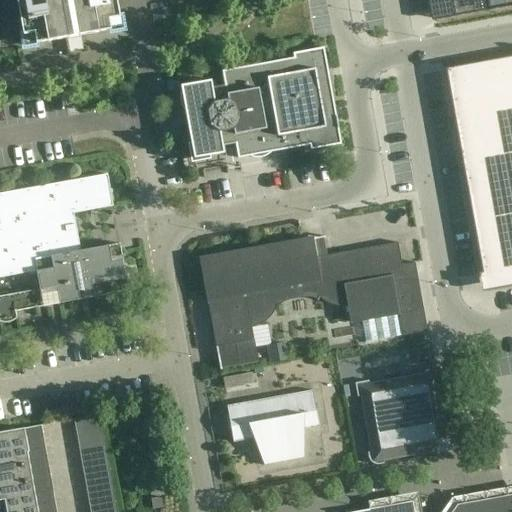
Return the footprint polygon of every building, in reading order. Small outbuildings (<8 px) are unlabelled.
[(117,0),(17,0),(25,46),(122,29),(117,0)] [(511,0),(433,0),(438,20),(511,6),(511,0)] [(293,54),(294,59),(222,72),(225,86),(213,88),(211,81),(181,87),(182,91),(180,95),(180,99),(180,103),(181,106),(183,110),(186,113),(194,160),(225,154),(223,147),(235,144),(238,159),(249,157),(253,158),(257,159),(261,159),(265,157),(268,156),(272,153),(310,146),(311,151),(341,145),(324,48),(293,54)] [(511,57),(446,69),(483,273),(483,277),(511,271),(511,57)] [(73,214),(74,214),(113,207),(107,175),(67,182),(73,214)] [(35,260),(80,251),(77,234),(80,233),(78,222),(75,222),(74,214),(73,214),(67,182),(0,194),(0,296),(41,290),(35,260)] [(273,307),(274,304),(275,305),(277,306),(278,307),(278,308),(280,308),(278,306),(277,304),(280,302),(284,300),(287,299),(291,298),(295,297),(299,296),(302,295),(306,295),(310,296),(314,296),(318,297),(317,299),(317,301),(318,301),(318,299),(319,298),(320,296),(321,295),(323,297),(325,298),(327,300),(330,301),(332,302),(335,303),(338,303),(340,303),(343,303),(346,303),(348,302),(352,323),(399,315),(403,336),(426,332),(426,333),(427,333),(415,263),(402,266),(398,243),(316,258),(312,239),(219,256),(201,260),(204,278),(220,370),(258,363),(251,325),(254,324),(257,323),(259,322),(262,321),(264,319),(267,317),(269,315),(270,312),(272,310),(273,307)] [(120,244),(80,251),(35,260),(41,290),(0,296),(0,322),(1,323),(3,324),(5,324),(7,324),(9,323),(11,323),(13,322),(15,320),(17,319),(16,318),(15,312),(128,292),(121,251),(120,244)] [(441,382),(440,378),(439,376),(439,375),(438,373),(436,372),(435,371),(434,371),(432,370),(430,370),(429,370),(424,371),(425,375),(369,385),(369,381),(355,383),(357,397),(361,397),(371,452),(367,453),(368,458),(369,459),(369,461),(370,462),(371,463),(373,464),(374,465),(376,465),(378,465),(379,465),(384,464),(383,460),(426,453),(437,451),(437,455),(439,455),(438,451),(443,450),(448,443),(447,438),(451,437),(450,436),(446,437),(437,383),(441,382)] [(265,400),(227,407),(232,435),(233,443),(254,439),(263,462),(265,466),(269,465),(269,466),(299,460),(304,459),(304,454),(304,430),(319,427),(313,391),(265,400)] [(117,511),(100,416),(74,420),(78,443),(78,442),(90,511),(117,511)] [(56,511),(41,426),(0,433),(0,511),(56,511)] [(452,511),(511,511),(511,495),(457,505),(452,511)] [(163,508),(161,498),(151,499),(153,510),(163,508)] [(413,511),(412,502),(369,510),(356,511),(413,511)]
